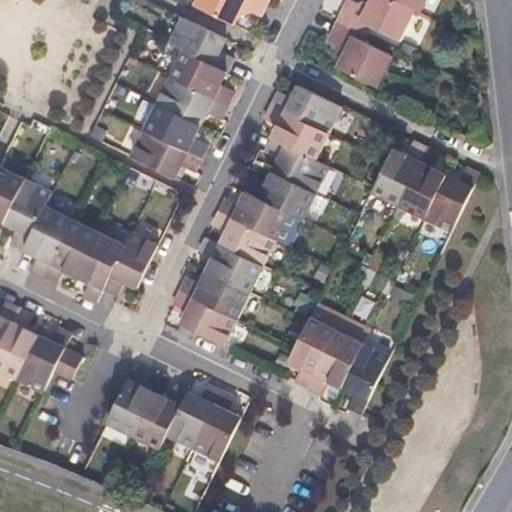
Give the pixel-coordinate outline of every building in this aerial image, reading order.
[(258,16),(265,0),(196,0),(194,7),(232,25),(241,8),(258,16)] [(339,22),(367,36),(370,29),(398,43),(414,12),(390,0),(372,0),(367,10),(349,1),(339,22)] [(390,0),(414,12),(420,15),(427,0),(390,0)] [(226,71),(233,58),(220,51),(226,39),(183,18),(170,44),(185,51),(226,71)] [(367,36),(339,22),(329,41),(346,50),(338,67),(376,87),(391,57),(363,42),(367,36)] [(219,84),(226,71),(185,51),(171,78),(226,106),(234,91),(219,84)] [(220,118),(226,106),(171,78),(159,103),(201,125),(207,112),(220,118)] [(328,133),(341,107),(298,87),(292,99),(278,92),(271,105),(328,133)] [(201,158),(208,143),(194,137),(201,125),(159,103),(145,131),(201,158)] [(272,137),(315,159),(328,133),(271,105),(264,119),(278,126),(272,137)] [(194,171),(201,158),(145,131),(133,155),(175,175),(181,164),(194,171)] [(329,166),(315,159),(272,137),(266,151),(278,158),(273,170),(316,192),(329,166)] [(372,192),(399,206),(428,149),(412,142),(407,154),(394,147),(387,162),(374,188),(372,192)] [(399,206),(425,218),(447,172),(434,166),(440,155),(428,149),(399,206)] [(0,220),(5,222),(26,180),(0,167),(0,220)] [(461,179),(447,172),(425,218),(451,231),(479,174),(466,168),(461,179)] [(303,218),(316,192),(273,170),(266,183),(253,177),(247,190),(290,212),(303,218)] [(11,242),(25,249),(46,206),(52,193),(26,180),(5,222),(18,228),(11,242)] [(277,238),(290,212),(247,190),(240,204),(226,197),(220,210),(277,238)] [(31,268),(44,275),(72,219),(46,206),(25,249),(37,255),(31,268)] [(220,244),(263,265),(277,238),(220,210),(213,224),(226,231),(220,244)] [(64,269),(79,276),(100,233),(72,219),(44,275),(58,282),(64,269)] [(137,287),(141,279),(150,261),(158,244),(132,232),(126,245),(105,287),(118,293),(125,281),(137,287)] [(97,300),(105,287),(126,245),(100,233),(79,276),(91,282),(85,295),(97,300)] [(207,270),(250,291),(263,265),(220,244),(206,237),(199,251),(213,258),(207,270)] [(180,291),(236,319),(250,291),(207,270),(201,284),(186,277),(180,291)] [(223,345),(236,319),(180,291),(173,304),(187,312),(181,324),(223,345)] [(0,346),(19,309),(5,302),(0,312),(0,346)] [(309,318),(336,331),(343,318),(316,305),(309,318)] [(0,346),(0,368),(16,376),(37,336),(25,330),(32,315),(19,309),(0,346)] [(294,381),(308,387),(336,331),(309,318),(308,320),(295,348),(288,362),(301,368),(294,381)] [(336,331),(362,344),(369,331),(343,318),(336,331)] [(43,390),(54,371),(65,348),(72,335),(58,328),(50,343),(37,336),(16,376),(43,390)] [(329,382),(341,388),(362,344),(336,331),(308,387),(323,395),(329,382)] [(348,407),(360,413),(388,357),(362,344),(341,388),(354,395),(348,407)] [(107,421),(134,435),(155,392),(143,386),(149,373),(135,366),(107,421)] [(159,447),(166,433),(187,391),(174,385),(168,398),(155,392),(134,435),(159,447)] [(166,433),(192,446),(220,392),(207,385),(201,398),(187,391),(166,433)] [(228,411),(234,398),(220,392),(192,446),(219,459),(241,417),(228,411)]
